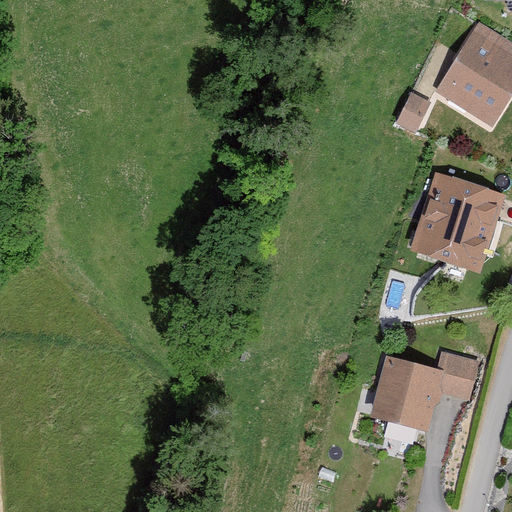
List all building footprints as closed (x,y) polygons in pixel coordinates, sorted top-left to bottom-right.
[(511,98),(511,42),(481,23),(436,91),(492,128),(511,98)] [(434,98),(412,88),(396,123),(418,133),(434,98)] [(506,189),(438,168),(413,247),(482,268),(506,189)] [(443,348),(438,367),(446,370),(441,390),(471,398),(482,358),(443,348)] [(438,367),(388,355),(373,414),(431,429),(441,390),(446,370),(438,367)]
